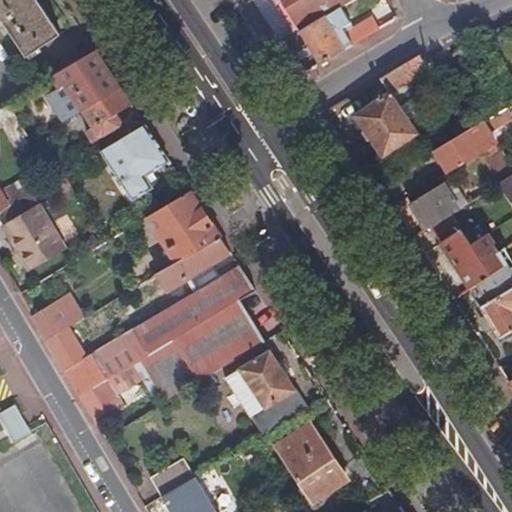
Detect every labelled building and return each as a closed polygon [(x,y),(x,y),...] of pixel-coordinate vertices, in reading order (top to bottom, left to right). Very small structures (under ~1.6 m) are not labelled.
[(0,0),(0,21),(3,19),(27,56),(61,33),(38,0),(0,0)] [(280,0),(301,34),(302,33),(342,9),(356,0),(280,0)] [(302,33),(322,65),(379,30),(371,16),(345,33),(343,29),(350,23),(342,9),(302,33)] [(480,61),(473,48),(461,55),(469,67),(480,61)] [(121,87),(96,49),(55,74),(62,85),(66,83),(83,110),(121,87)] [(420,55),(361,90),(370,105),(355,115),(383,157),(417,134),(409,121),(400,108),(391,94),(430,71),(420,55)] [(132,103),(121,87),(83,110),(93,126),(87,131),(94,142),(121,125),(123,120),(118,112),(132,103)] [(493,117),(507,108),(499,94),(493,97),(498,105),(489,109),(493,117)] [(400,108),(409,121),(427,109),(418,96),(400,108)] [(2,107),(0,107),(0,122),(17,150),(25,145),(2,107)] [(435,151),(448,174),(481,154),(496,145),(488,131),(511,117),(511,116),(507,108),(493,117),(446,144),(435,151)] [(170,160),(146,124),(102,151),(133,199),(153,187),(146,176),(170,160)] [(422,141),(429,154),(435,151),(446,144),(439,132),(422,141)] [(495,154),(485,160),(496,178),(506,172),(495,154)] [(2,191),(11,206),(30,194),(39,189),(31,175),(2,191)] [(62,175),(49,183),(56,195),(69,186),(62,175)] [(511,177),(500,184),(511,203),(511,177)] [(411,203),(427,229),(433,225),(453,213),(459,209),(444,183),(411,203)] [(0,188),(0,212),(2,211),(11,206),(2,191),(0,188)] [(191,192),(148,218),(177,263),(220,236),(191,192)] [(11,206),(2,211),(8,221),(36,205),(30,194),(11,206)] [(36,205),(8,221),(7,222),(15,235),(9,237),(29,271),(65,249),(38,203),(36,205)] [(453,213),(433,225),(441,238),(439,239),(470,289),(503,266),(495,254),(496,253),(491,245),(493,243),(487,234),(471,243),(453,213)] [(15,235),(7,222),(2,225),(9,237),(15,235)] [(177,263),(149,280),(153,285),(162,279),(169,289),(231,251),(220,236),(177,263)] [(511,330),(511,263),(503,248),(496,253),(495,254),(503,266),(470,289),(469,290),(471,292),(468,294),(476,305),(478,304),(500,338),(511,330)] [(65,372),(79,395),(239,299),(256,289),(241,266),(87,358),(65,372)] [(69,295),(33,318),(47,342),(69,328),(83,320),(69,295)] [(239,299),(79,395),(96,424),(122,409),(114,394),(147,374),(165,403),(265,342),(239,299)] [(47,342),(65,372),(87,358),(69,328),(47,342)] [(266,436),(309,411),(273,349),(228,377),(252,417),(253,416),(266,436)] [(0,415),(14,441),(33,430),(17,401),(0,410),(0,415)] [(311,423),(276,446),(313,502),(348,479),(311,423)] [(151,477),(162,497),(196,477),(184,458),(151,477)] [(215,511),(196,477),(162,497),(170,511),(215,511)]
